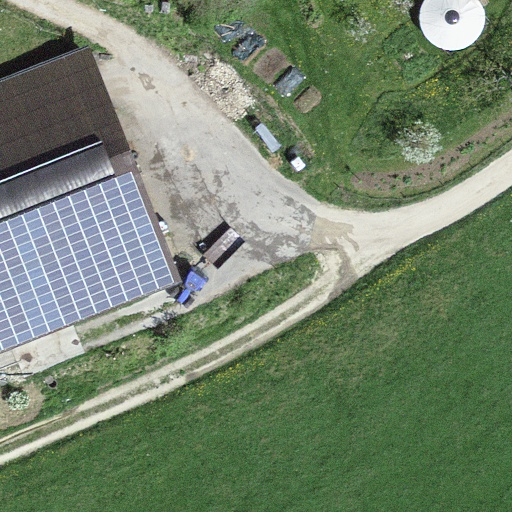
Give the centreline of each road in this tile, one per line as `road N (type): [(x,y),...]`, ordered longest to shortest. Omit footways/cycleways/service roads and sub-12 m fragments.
road 1 (track): [(511,164),(368,273),(252,338),(0,450)]
road 2 (track): [(368,273),(141,52),(37,0)]
